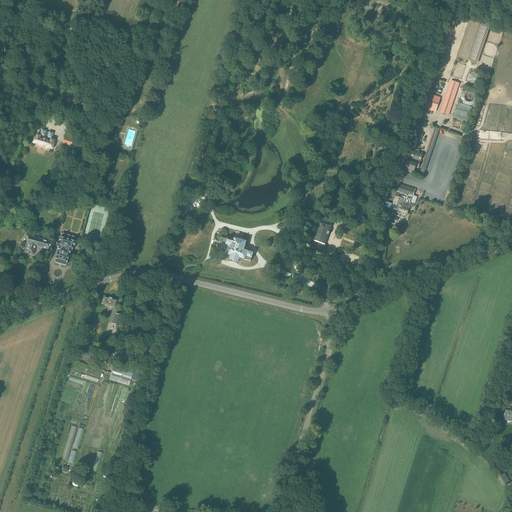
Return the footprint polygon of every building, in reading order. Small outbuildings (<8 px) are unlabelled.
[(489,28),(471,22),(459,59),(477,65),(489,28)] [(440,113),(449,116),(460,84),(451,81),(440,113)] [(436,113),(440,100),(426,95),(421,107),(436,113)] [(455,116),(454,121),(468,126),(469,120),(468,120),(472,108),(458,103),(454,115),(455,116)] [(423,125),(415,122),(412,131),(416,132),(418,127),(422,128),(423,125)] [(42,129),(40,136),(37,135),(36,138),(35,137),(33,143),(39,145),(40,146),(41,147),(42,148),(43,148),(44,148),(45,148),(45,147),(51,149),(53,143),(55,144),(56,141),(52,140),(54,133),(49,132),(49,133),(46,132),(46,131),(42,129)] [(415,139),(410,137),(406,150),(404,155),(409,157),(404,171),(423,178),(439,131),(436,129),(421,173),(414,171),(415,168),(418,169),(423,155),(418,153),(419,150),(414,148),(413,152),(411,151),(414,143),(417,144),(419,140),(415,139)] [(407,214),(416,189),(398,183),(396,192),(397,192),(397,193),(391,191),(390,196),(395,198),(394,199),(392,198),(392,199),(388,198),(387,203),(401,208),(400,212),(407,214)] [(386,207),(391,208),(391,209),(400,212),(401,208),(387,203),(386,207)] [(320,221),(313,241),(325,245),(332,225),(320,221)] [(296,233),(293,225),(285,229),(288,236),(296,233)] [(57,253),(57,254),(55,263),(66,266),(68,257),(69,257),(70,257),(70,256),(71,256),(69,256),(71,251),(72,251),(73,247),(75,246),(75,244),(74,243),(76,237),(61,233),(59,243),(57,243),(56,243),(56,245),(56,246),(59,247),(57,253)] [(24,252),(26,253),(33,255),(35,246),(48,250),(50,249),(51,243),(50,241),(29,235),(26,244),(27,244),(24,252)] [(225,254),(231,256),(230,259),(239,262),(240,259),(245,260),(251,262),(253,253),(248,251),(248,250),(247,247),(245,246),(247,241),(234,238),(234,240),(227,238),(227,239),(224,238),(220,237),(219,242),(223,243),(221,249),(220,252),(225,254)] [(115,308),(117,300),(104,296),(101,304),(115,308)] [(120,326),(123,316),(115,314),(112,324),(120,326)] [(82,344),(79,355),(92,359),(96,348),(82,344)] [(140,375),(113,367),(109,379),(129,385),(131,380),(138,382),(140,375)] [(504,474),(500,477),(506,486),(510,483),(504,474)]
